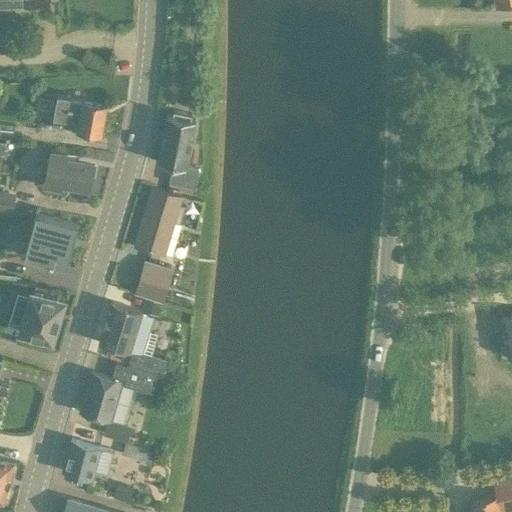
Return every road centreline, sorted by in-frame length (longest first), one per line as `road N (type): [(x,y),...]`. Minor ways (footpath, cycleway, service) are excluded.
road 1 (secondary): [(29,511),(140,149),(157,0)]
road 2 (unclassified): [(348,511),(385,256),(395,0)]
road 3 (unknown): [(153,56),(80,47),(0,58)]
